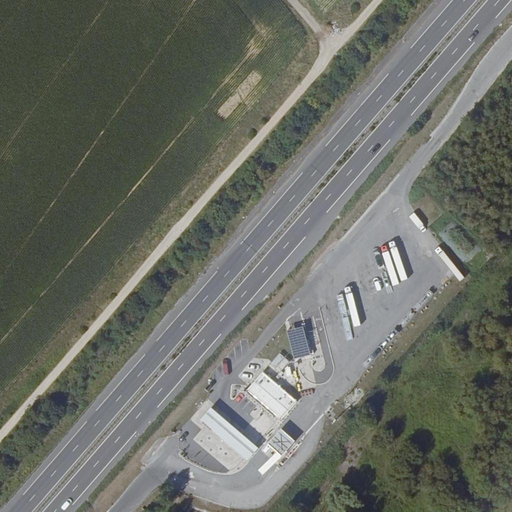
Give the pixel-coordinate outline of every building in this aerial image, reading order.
[(433,242),(427,246),(454,278),(459,274),(433,242)] [(328,249),(306,275),(313,280),(334,254),(328,249)] [(392,258),(386,260),(395,293),(400,291),(392,258)] [(367,275),(375,308),(381,306),(373,273),(367,275)] [(405,328),(419,297),(414,295),(400,325),(405,328)] [(338,317),(331,318),(339,352),(345,351),(343,342),(350,341),(343,309),(337,311),(338,317)] [(304,325),(287,331),(293,358),(311,354),(304,325)] [(358,377),(382,353),(377,348),(353,372),(358,377)] [(278,378),(289,363),(278,354),(266,369),(278,378)] [(248,388),(282,418),(298,400),(264,370),(248,388)] [(200,418),(248,460),(259,447),(211,405),(200,418)] [(267,441),(283,456),(296,441),(280,427),(267,441)]
